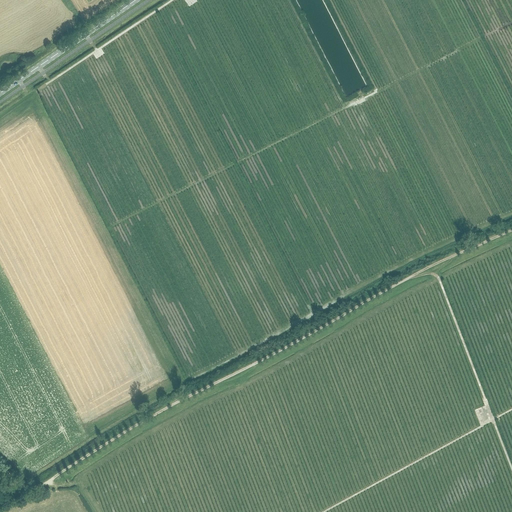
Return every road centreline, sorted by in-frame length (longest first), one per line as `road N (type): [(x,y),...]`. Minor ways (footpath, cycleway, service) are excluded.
road 1 (track): [(17,483),(43,482),(430,266),(511,232)]
road 2 (track): [(511,409),(323,511)]
road 3 (secondary): [(0,93),(135,0)]
